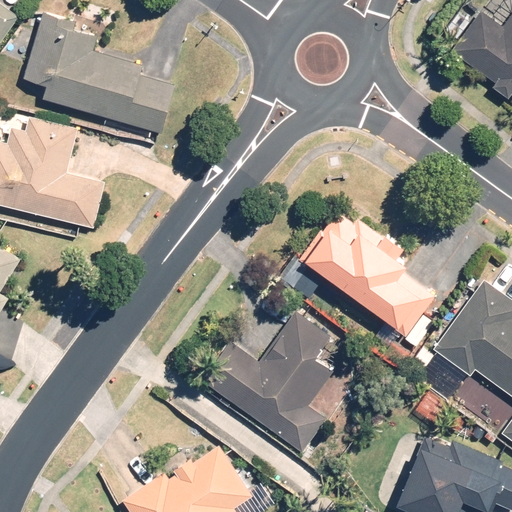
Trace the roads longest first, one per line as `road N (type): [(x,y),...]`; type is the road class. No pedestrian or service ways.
road 1 (residential): [(0,498),(39,427),(247,151)]
road 2 (residential): [(402,116),(511,196)]
